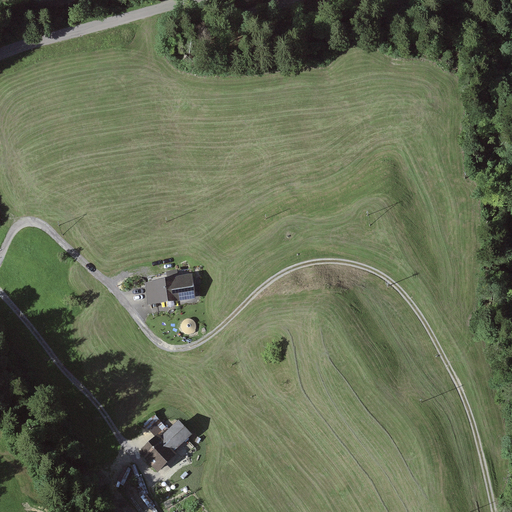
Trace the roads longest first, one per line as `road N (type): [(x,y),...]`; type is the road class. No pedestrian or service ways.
road 1 (track): [(494,511),(468,408),(447,362),(411,301),(375,271),(333,261),(291,269),(199,343),(161,344)]
road 2 (track): [(145,474),(107,412),(0,288)]
road 3 (track): [(0,256),(14,228),(36,219),(115,288),(161,344)]
road 4 (unclassified): [(186,0),(0,55)]
